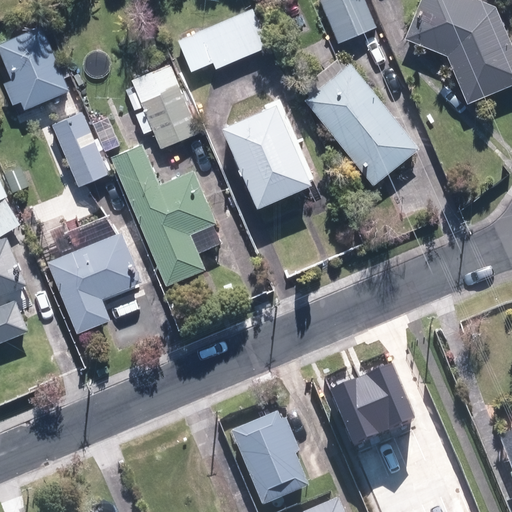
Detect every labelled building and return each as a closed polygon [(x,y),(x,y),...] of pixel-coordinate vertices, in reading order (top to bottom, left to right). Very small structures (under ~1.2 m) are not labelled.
[(360,0),(322,0),(313,4),(332,46),(363,31),(372,27),(360,0)] [(511,84),(511,68),(489,8),(469,0),(416,0),(399,43),(441,59),(459,105),(511,84)] [(172,43),(186,74),(206,66),(209,72),(243,57),(268,46),(251,8),(172,43)] [(35,27),(0,41),(0,72),(4,82),(0,83),(0,95),(5,108),(13,104),(17,113),(64,93),(35,27)] [(334,58),(289,95),(367,189),(412,151),(334,58)] [(132,93),(125,96),(131,112),(138,109),(156,151),(184,139),(197,134),(167,63),(126,80),(132,93)] [(311,185),(277,104),(211,131),(244,212),(311,185)] [(104,175),(78,114),(47,128),(73,188),(97,178),(104,175)] [(104,159),(160,289),(199,272),(192,256),(219,244),(188,171),(151,187),(126,128),(100,140),(107,158),(104,159)] [(0,235),(11,229),(15,226),(0,199),(3,198),(0,190),(0,235)] [(138,287),(107,213),(57,235),(62,246),(51,251),(54,259),(40,265),(70,335),(106,320),(98,304),(138,287)] [(9,293),(20,288),(0,240),(0,342),(26,331),(9,293)] [(391,365),(331,391),(353,442),(413,417),(391,365)] [(255,511),(304,492),(290,458),(293,457),(276,414),(224,436),(255,511)] [(511,501),(511,421),(502,426),(511,446),(511,475),(503,480),(511,501)] [(343,511),(338,499),(306,511),(343,511)]
